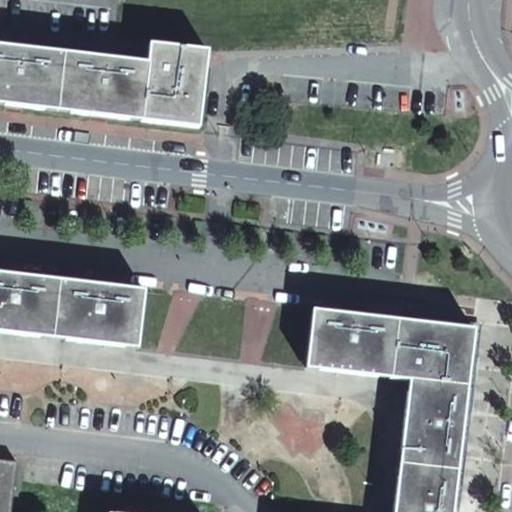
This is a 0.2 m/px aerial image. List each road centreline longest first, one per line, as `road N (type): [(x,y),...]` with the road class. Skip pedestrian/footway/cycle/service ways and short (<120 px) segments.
road 1 (residential): [(0,148),(491,208)]
road 2 (unknown): [(224,176),(230,81),(245,68),(478,51)]
road 3 (residential): [(0,432),(125,445),(200,465),(264,502),(267,511)]
